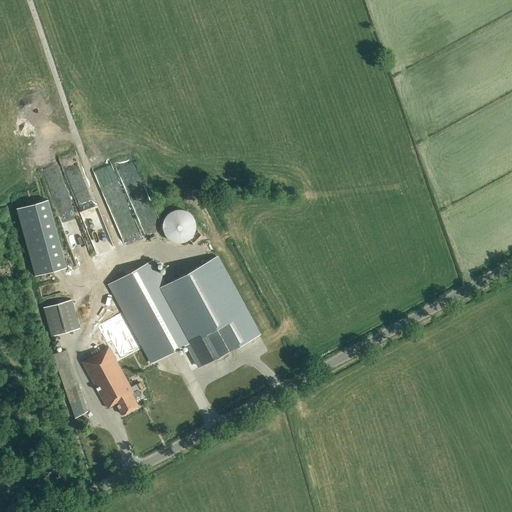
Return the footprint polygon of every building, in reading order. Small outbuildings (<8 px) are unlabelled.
[(110,172),(104,175),(115,199),(121,196),(110,172)] [(38,202),(16,208),(34,274),(34,275),(66,266),(48,199),(38,202)] [(162,224),(162,227),(162,229),(163,232),(164,235),(166,237),(169,240),(171,241),(173,242),(175,243),(183,242),(185,242),(187,241),(190,239),(194,234),(195,231),(195,229),(195,227),(195,225),(195,222),(192,217),(191,215),(189,214),(187,212),(185,211),(183,210),(181,210),(178,210),(175,210),(172,211),(169,212),(166,215),(164,218),(163,221),(162,224)] [(95,254),(109,249),(99,220),(85,224),(91,240),(88,241),(96,264),(99,263),(95,254)] [(216,256),(165,284),(195,339),(187,343),(200,366),(258,334),(216,256)] [(152,260),(108,284),(151,363),(187,343),(195,339),(165,284),(152,260)] [(120,309),(113,295),(103,300),(111,313),(120,309)] [(71,300),(44,308),(42,308),(50,336),(79,328),(71,300)] [(131,388),(130,386),(116,360),(131,351),(126,342),(123,344),(111,323),(99,329),(109,347),(82,361),(107,408),(116,403),(122,415),(138,406),(134,398),(140,395),(137,391),(142,388),(139,382),(135,385),(136,385),(131,388)] [(66,350),(58,353),(53,354),(73,417),(87,412),(66,350)] [(23,498),(13,503),(16,508),(25,503),(23,498)]
